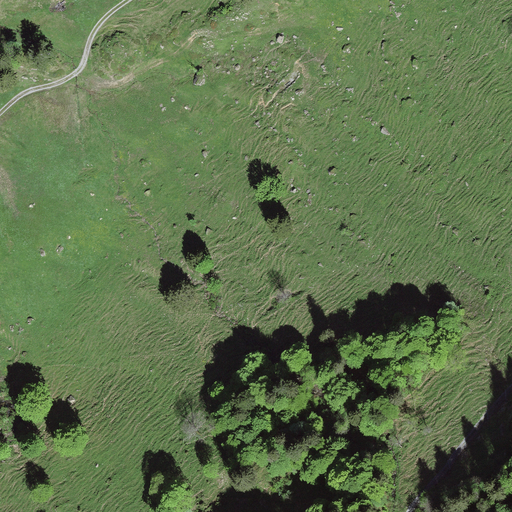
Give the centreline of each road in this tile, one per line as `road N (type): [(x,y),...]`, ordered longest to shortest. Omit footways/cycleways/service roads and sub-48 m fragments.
road 1 (track): [(129,0),(93,30),(83,68),(28,90),(0,114)]
road 2 (track): [(407,511),(511,385)]
